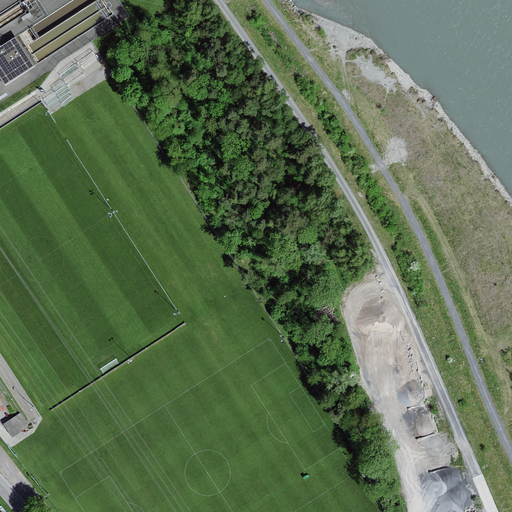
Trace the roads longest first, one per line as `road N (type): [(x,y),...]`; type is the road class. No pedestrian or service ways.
road 1 (track): [(219,0),(350,188),(419,330),(491,511)]
road 2 (track): [(511,455),(392,182),(267,0)]
